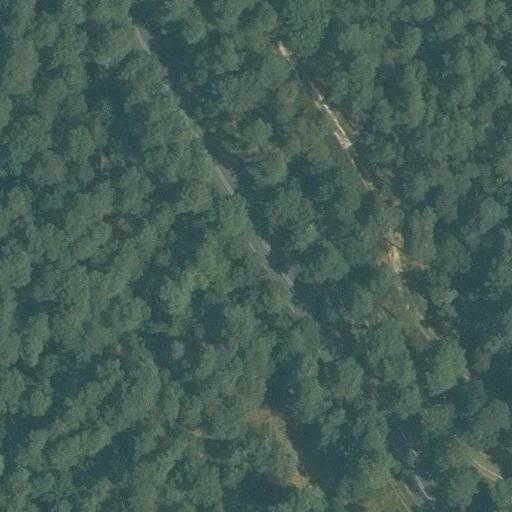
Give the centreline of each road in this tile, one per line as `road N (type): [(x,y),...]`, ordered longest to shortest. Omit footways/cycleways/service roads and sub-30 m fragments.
road 1 (primary): [(436,511),(171,98),(120,0)]
road 2 (track): [(279,0),(498,373)]
